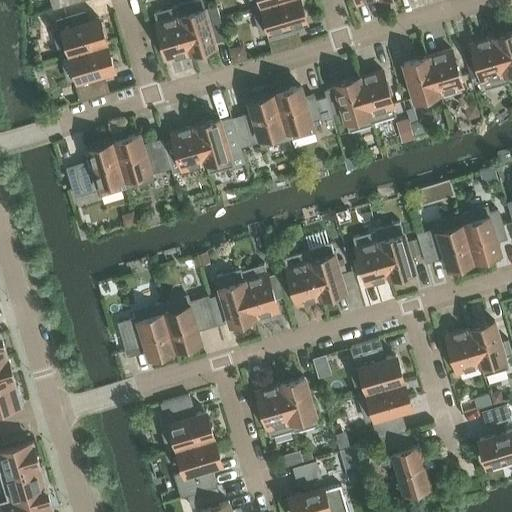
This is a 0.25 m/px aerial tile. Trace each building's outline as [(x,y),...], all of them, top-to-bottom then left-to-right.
[(206,8),(203,0),(185,0),(178,2),(192,50),(216,43),(215,40),(227,36),(221,16),(217,4),(206,8)] [(277,0),(259,5),(252,7),(260,33),(266,31),(272,51),(279,49),(302,42),(296,23),(307,20),(301,0),(277,0)] [(155,11),(168,57),(192,50),(178,2),(177,2),(178,4),(155,11)] [(222,3),(217,4),(221,16),(226,15),(222,3)] [(61,28),(54,30),(62,55),(108,42),(100,16),(88,19),(86,10),(58,18),(61,28)] [(224,16),(226,24),(236,21),(234,13),(224,16)] [(511,30),(495,35),(510,83),(511,82),(511,30)] [(509,83),(510,83),(495,35),(472,42),(476,57),(466,60),(471,75),(480,72),(485,88),(508,81),(509,83)] [(110,91),(104,72),(115,68),(108,42),(62,55),(62,56),(71,54),(78,77),(76,78),(82,99),(110,91)] [(463,84),(452,48),(428,55),(439,91),(463,84)] [(428,55),(405,62),(415,99),(439,91),(428,55)] [(374,121),(397,114),(383,68),(359,76),(374,123),(374,121)] [(337,87),(325,90),(332,114),(344,110),(350,131),(374,123),(359,76),(336,83),(337,87)] [(305,96),(302,84),(276,92),(289,137),(315,130),(313,123),(322,121),(314,93),(305,96)] [(261,139),(263,145),(289,137),(276,92),(249,100),(253,111),(233,117),(235,125),(241,142),(241,145),(261,139)] [(469,117),(481,114),(478,101),(469,104),(466,109),(469,117)] [(196,124),(207,160),(210,172),(234,165),(229,146),(241,142),(233,117),(221,121),(220,117),(196,124)] [(414,133),(427,129),(425,122),(418,119),(411,121),(414,133)] [(413,133),(410,122),(402,124),(400,129),(402,137),(413,133)] [(184,167),(207,160),(196,124),(172,131),(184,167)] [(144,144),(141,132),(114,140),(128,185),(154,178),(152,171),(172,165),(166,146),(164,138),(144,144)] [(100,187),(102,193),(128,185),(114,140),(88,148),(92,159),(68,166),(76,194),(100,187)] [(182,175),(173,144),(166,146),(172,165),(175,176),(182,175)] [(499,209),(489,212),(487,205),(461,213),(475,259),(501,251),(498,239),(507,236),(499,209)] [(372,210),(362,213),(364,220),(374,217),(372,210)] [(445,255),(449,266),(475,259),(461,213),(436,220),(438,227),(418,233),(419,237),(424,253),(426,261),(445,255)] [(391,275),(415,268),(412,256),(407,241),(401,220),(377,227),(391,275)] [(300,222),(289,225),(293,240),(305,236),(300,222)] [(354,236),(367,282),(391,275),(377,227),(376,227),(377,229),(354,236)] [(325,228),(306,234),(310,247),(308,247),(322,295),(346,288),(332,240),(329,241),(325,228)] [(419,237),(407,241),(412,256),(424,253),(419,237)] [(307,250),(285,257),(298,303),(322,295),(308,247),(307,248),(307,250)] [(202,263),(211,261),(208,249),(199,252),(202,263)] [(265,262),(242,269),(242,267),(241,267),(255,315),(279,308),(265,262)] [(222,292),(210,296),(218,322),(230,319),(231,322),(255,315),(241,267),(217,274),(222,292)] [(190,300),(188,294),(162,302),(176,347),(202,340),(199,328),(218,322),(210,296),(210,294),(190,300)] [(146,343),(150,355),(176,347),(162,302),(137,310),(138,316),(118,322),(126,349),(146,343)] [(495,319),(471,326),(482,363),(485,374),(508,367),(505,356),(511,353),(511,349),(509,338),(501,340),(495,319)] [(471,326),(447,333),(458,370),(482,363),(471,326)] [(0,356),(8,355),(1,331),(0,331),(0,356)] [(358,365),(351,367),(359,393),(405,380),(397,353),(385,357),(379,337),(352,345),(358,365)] [(0,382),(15,378),(8,355),(0,356),(0,382)] [(295,431),(319,423),(305,376),(281,383),(295,431)] [(19,385),(17,385),(15,378),(0,382),(0,408),(22,402),(20,393),(21,393),(19,385)] [(401,409),(413,406),(405,380),(359,393),(367,419),(373,417),(379,437),(407,429),(401,409)] [(294,429),(295,431),(281,383),(257,390),(271,436),(294,429)] [(502,388),(492,392),(495,402),(506,399),(502,388)] [(493,402),(490,392),(484,394),(481,399),(483,405),(493,402)] [(176,447),(215,436),(207,409),(195,413),(190,393),(162,401),(168,421),(161,423),(169,449),(176,447)] [(484,410),(489,426),(494,424),(497,433),(480,438),(488,463),(511,456),(511,428),(505,430),(503,421),(511,419),(506,404),(484,410)] [(408,447),(406,442),(410,441),(407,429),(379,437),(382,449),(397,445),(399,450),(393,452),(405,491),(431,483),(426,466),(435,464),(430,450),(422,452),(419,444),(408,447)] [(215,436),(176,447),(183,471),(176,473),(182,495),(189,493),(217,485),(211,465),(223,462),(215,436)] [(33,440),(0,449),(0,460),(4,474),(40,463),(33,440)] [(344,448),(346,455),(355,452),(353,445),(344,448)] [(304,459),(302,452),(301,448),(278,455),(281,466),(304,459)] [(312,450),(302,452),(304,459),(314,456),(312,450)] [(349,511),(341,483),(325,488),(323,484),(316,487),(313,478),(321,475),(317,460),(294,466),(299,482),(305,480),(307,489),(290,494),(295,511),(324,511),(329,511),(349,511)] [(45,473),(43,465),(41,465),(40,463),(4,474),(0,474),(0,488),(3,498),(47,485),(43,473),(45,473)] [(41,511),(54,508),(47,485),(3,498),(6,511),(41,511)] [(218,503),(217,499),(221,497),(217,485),(189,493),(193,506),(208,501),(209,506),(204,508),(204,511),(242,511),(241,506),(232,509),(230,500),(218,503)]
